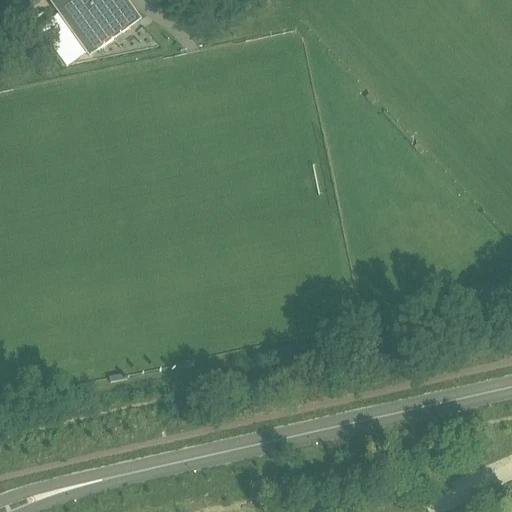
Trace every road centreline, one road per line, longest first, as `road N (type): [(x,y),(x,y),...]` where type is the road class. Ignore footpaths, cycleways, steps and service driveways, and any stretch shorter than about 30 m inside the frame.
road 1 (tertiary): [(162,467),(511,387)]
road 2 (tertiary): [(162,467),(61,482),(0,502)]
road 3 (tertiary): [(25,511),(162,467)]
